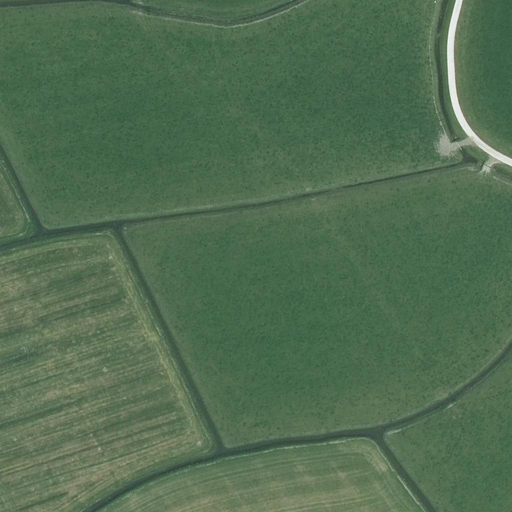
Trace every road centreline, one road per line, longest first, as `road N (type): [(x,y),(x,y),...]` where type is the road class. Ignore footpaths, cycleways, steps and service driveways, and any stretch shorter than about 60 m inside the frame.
road 1 (track): [(136,0),(148,31),(276,151),(320,214)]
road 2 (track): [(460,0),(452,41),(455,104),(473,136),(511,163)]
